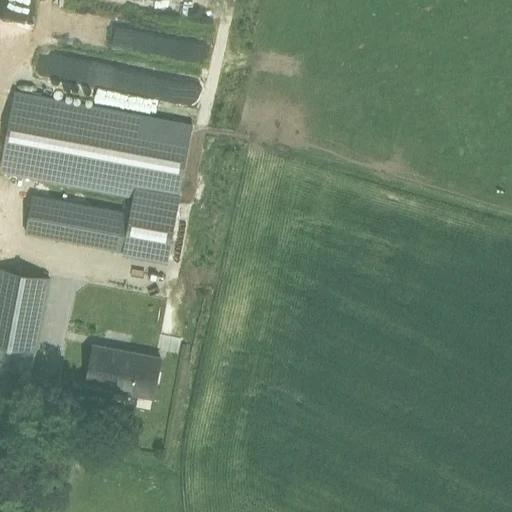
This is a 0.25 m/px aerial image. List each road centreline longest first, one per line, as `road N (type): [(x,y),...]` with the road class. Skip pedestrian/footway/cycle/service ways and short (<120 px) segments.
road 1 (track): [(11,229),(8,244),(176,276),(232,0)]
road 2 (track): [(12,18),(220,59)]
road 3 (track): [(5,54),(212,96)]
